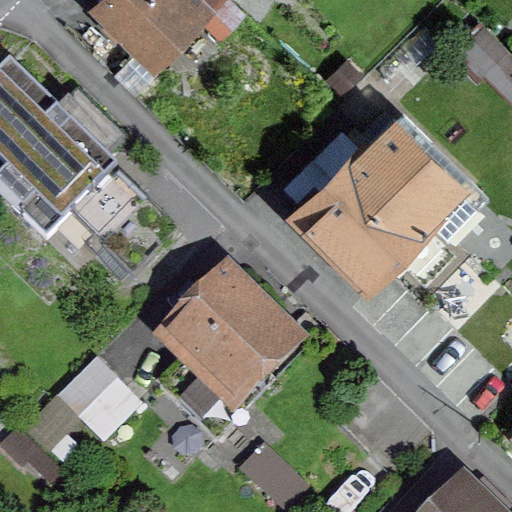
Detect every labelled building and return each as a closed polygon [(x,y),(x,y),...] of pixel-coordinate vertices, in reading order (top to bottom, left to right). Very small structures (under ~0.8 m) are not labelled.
[(97,56),(134,93),(162,66),(154,58),(197,14),(219,35),(242,11),(231,0),(108,0),(101,7),(107,13),(100,20),(116,36),(97,56)] [(0,74),(0,195),(48,241),(71,217),(94,240),(140,192),(9,65),(0,74)] [(322,224),(369,272),(458,183),(393,119),(361,150),(344,133),(285,192),(303,209),(295,216),(312,234),(322,224)] [(188,357),(161,386),(217,441),(245,412),(235,403),(292,345),(227,282),(170,339),(188,357)] [(97,361),(27,431),(48,451),(117,381),(97,361)] [(265,452),(248,470),(272,493),(289,475),(265,452)] [(482,511),(464,494),(445,511),(482,511)]
